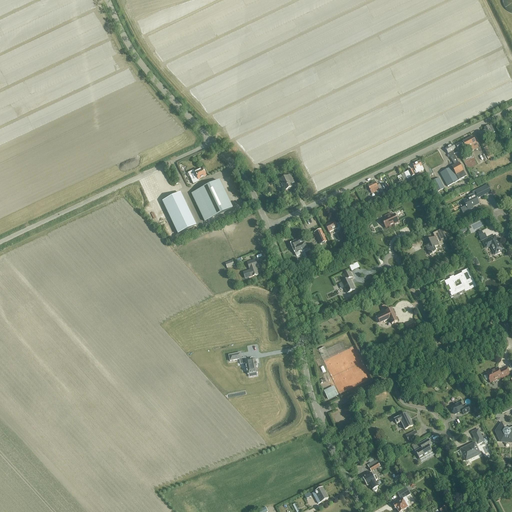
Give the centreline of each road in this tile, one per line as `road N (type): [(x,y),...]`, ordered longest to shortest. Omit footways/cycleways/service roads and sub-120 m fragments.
road 1 (residential): [(267,227),(511,108)]
road 2 (unclassified): [(0,241),(211,141)]
road 3 (residential): [(317,413),(267,227)]
road 4 (unclassified): [(211,141),(135,57),(106,0)]
